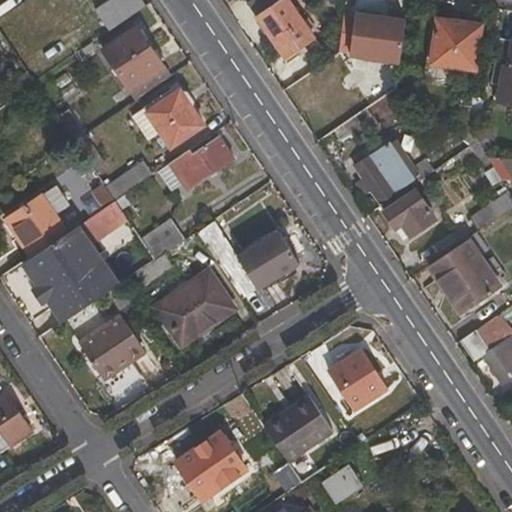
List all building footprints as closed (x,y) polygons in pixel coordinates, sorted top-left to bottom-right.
[(117,0),(99,12),(110,31),(146,7),(141,0),(117,0)] [(276,0),(255,0),(249,5),(284,58),(314,37),(288,0),(280,0),(278,1),(276,0)] [(387,38),(403,42),(407,15),(391,13),(387,38)] [(476,70),(482,25),(436,19),(430,63),(476,70)] [(101,51),(134,102),(171,77),(137,28),(101,51)] [(501,87),(511,88),(511,39),(499,38),(493,86),(501,87)] [(332,68),(330,66),(314,77),(337,113),(375,87),(353,54),(332,68)] [(17,79),(24,90),(34,83),(26,72),(17,79)] [(23,102),(39,91),(34,83),(24,90),(17,94),(23,102)] [(511,103),(511,88),(501,87),(499,102),(511,103)] [(2,88),(0,89),(0,105),(10,99),(2,88)] [(170,149),(204,126),(179,91),(146,114),(170,149)] [(461,95),(457,128),(477,141),(484,98),(461,95)] [(0,123),(18,112),(10,99),(0,105),(0,123)] [(378,122),(368,109),(334,132),(341,143),(366,126),(368,129),(378,122)] [(101,178),(108,172),(83,136),(75,142),(101,178)] [(218,139),(193,155),(189,151),(157,173),(171,193),(181,186),(185,192),(233,160),(218,139)] [(475,151),(483,164),(489,160),(487,157),(477,141),(471,145),(475,151)] [(458,154),(462,159),(475,151),(471,145),(458,154)] [(410,182),(413,185),(434,171),(425,159),(404,173),(385,146),(355,167),(363,179),(358,183),(365,195),(371,191),(379,203),(410,182)] [(511,160),(487,157),(489,160),(497,173),(511,174),(511,160)] [(113,203),(123,196),(152,176),(143,163),(104,189),(113,203)] [(14,241),(18,241),(30,258),(66,234),(56,217),(69,207),(55,186),(2,222),(14,241)] [(435,219),(415,188),(383,209),(404,241),(435,219)] [(481,231),(511,210),(511,198),(507,191),(471,216),(481,231)] [(120,213),(129,206),(123,196),(113,203),(120,213)] [(120,213),(113,203),(66,234),(30,258),(70,318),(107,293),(76,247),(106,228),(104,226),(121,214),(120,213)] [(154,262),(164,255),(183,241),(169,221),(140,241),(154,262)] [(212,227),(199,236),(209,250),(222,241),(212,227)] [(259,291),(298,267),(278,233),(237,258),(259,291)] [(502,287),(469,239),(429,266),(461,314),(502,287)] [(155,280),(173,269),(164,255),(154,262),(146,267),(155,280)] [(168,325),(181,345),(202,332),(234,311),(209,273),(156,309),(168,325)] [(511,336),(498,316),(462,341),(475,361),(482,356),(502,385),(511,378),(511,336)] [(102,376),(124,360),(129,366),(145,355),(119,317),(80,344),(102,376)] [(177,356),(206,337),(202,332),(181,345),(168,325),(160,332),(177,356)] [(355,413),(388,390),(360,349),(328,371),(355,413)] [(102,376),(106,382),(129,366),(124,360),(102,376)] [(0,454),(1,455),(32,434),(4,394),(0,396),(0,454)] [(333,432),(309,397),(265,427),(289,462),(333,432)] [(244,474),(218,433),(207,439),(214,450),(196,464),(200,470),(188,476),(206,501),(244,474)] [(196,464),(214,450),(207,439),(178,459),(188,476),(200,470),(196,464)] [(334,501),(360,483),(348,467),(313,491),(321,502),(330,497),(334,501)]
